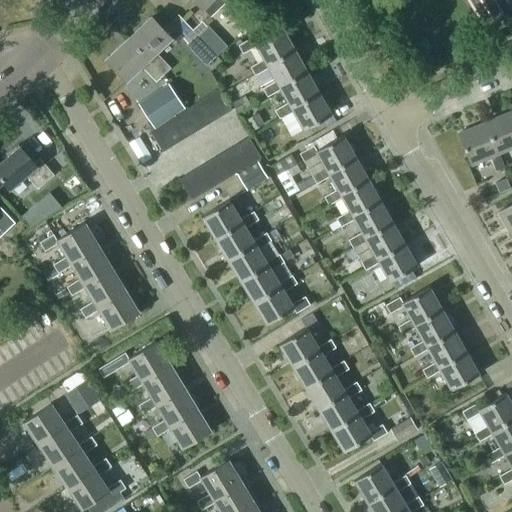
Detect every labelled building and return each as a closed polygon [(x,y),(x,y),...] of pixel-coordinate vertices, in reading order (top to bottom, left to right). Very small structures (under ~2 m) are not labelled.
[(211,14),(225,0),(232,7),(239,0),(238,0),(197,0),(202,5),(211,14)] [(504,14),(495,0),(466,0),(482,27),(504,14)] [(151,17),(129,38),(164,74),(170,68),(160,57),(159,58),(154,53),(155,52),(169,39),(174,44),(182,37),(183,36),(170,23),(169,22),(162,28),(151,17)] [(195,28),(198,32),(218,53),(229,43),(209,21),(206,25),(202,21),(195,28)] [(263,58),(266,63),(293,47),(281,26),(255,41),(252,36),(238,44),(243,52),(255,45),(263,58)] [(188,42),(187,43),(206,64),(216,54),(197,34),(188,42)] [(129,38),(108,59),(127,79),(142,65),(143,63),(148,69),(147,70),(157,80),(164,74),(129,38)] [(275,79),(278,84),(305,68),(293,47),(266,63),(263,58),(250,66),(255,73),(268,66),(275,79)] [(287,101),(290,107),(318,90),(305,68),(278,84),(275,79),(262,87),(267,95),(280,88),(287,101)] [(154,127),(184,107),(168,84),(138,104),(154,127)] [(220,87),(211,93),(223,113),(232,107),(220,87)] [(331,113),(320,94),(318,90),(290,107),(287,101),(275,109),(279,117),(292,110),(303,129),(331,113)] [(211,93),(201,99),(213,119),(223,113),(211,93)] [(245,95),(233,102),(238,112),(250,105),(245,95)] [(201,99),(190,106),(203,125),(213,119),(201,99)] [(190,106),(180,112),(191,129),(192,131),(196,129),(203,125),(190,106)] [(511,111),(484,122),(497,154),(511,147),(511,111)] [(180,112),(170,118),(177,129),(182,138),(192,131),(191,129),(180,112)] [(258,113),(247,119),(253,130),(264,124),(258,113)] [(170,118),(160,124),(163,129),(172,144),(182,138),(177,129),(170,118)] [(503,167),(497,154),(484,122),(457,134),(471,165),(489,157),(495,170),(503,167)] [(163,129),(160,124),(153,129),(150,131),(162,150),(172,144),(163,129)] [(324,167),(327,172),(355,156),(342,134),(315,150),(313,145),(299,153),(303,160),(316,153),(324,167)] [(247,136),(240,140),(253,161),(260,157),(247,136)] [(240,140),(230,146),(242,167),(253,161),(240,140)] [(0,158),(0,175),(12,189),(27,176),(37,187),(53,174),(39,157),(34,162),(19,143),(0,158)] [(230,146),(219,153),(232,174),(242,167),(230,146)] [(219,153),(209,159),(222,180),(232,174),(219,153)] [(292,154),(272,165),(289,196),(300,190),(297,185),(292,175),(300,170),(299,167),(292,154)] [(337,189),(339,194),(367,178),(355,156),(327,172),(324,167),(312,175),(317,183),(329,175),(337,189)] [(209,159),(199,165),(212,186),(222,180),(209,159)] [(237,174),(247,190),(268,177),(258,161),(237,174)] [(199,165),(188,171),(201,192),(212,186),(199,165)] [(201,192),(188,171),(178,178),(191,199),(201,192)] [(313,176),(297,185),(300,190),(301,191),(316,182),(313,176)] [(348,209),(351,214),(379,198),(367,178),(339,194),(337,189),(324,196),(328,203),(341,196),(348,209)] [(61,207),(49,192),(37,202),(47,215),(61,207)] [(361,231),(364,237),(392,220),(379,198),(351,214),(348,209),(336,217),(340,225),(353,218),(361,231)] [(242,221),(245,226),(257,218),(252,210),(240,218),(229,199),(201,216),(212,235),(214,238),(242,221)] [(511,204),(499,213),(511,235),(511,204)] [(0,236),(1,235),(15,222),(0,206),(0,236)] [(373,253),(376,258),(404,241),(392,220),(364,237),(361,231),(348,239),(353,247),(365,240),(373,253)] [(253,239),(245,226),(242,221),(214,238),(227,259),(255,242),(258,247),(270,239),(265,232),(253,239)] [(66,256),(68,261),(97,244),(84,222),(55,239),(52,234),(39,242),(45,251),(58,243),(66,256)] [(417,264),(406,245),(404,241),(376,258),(373,253),(361,259),(366,268),(378,261),(389,280),(417,264)] [(268,264),(271,269),(283,261),(278,253),(266,260),(258,247),(255,242),(227,259),(240,281),(268,264)] [(79,278),(82,283),(111,266),(97,244),(68,261),(66,256),(53,264),(58,272),(71,264),(79,278)] [(45,258),(37,263),(41,272),(50,267),(45,258)] [(273,271),(271,269),(268,264),(240,281),(253,303),(281,286),(284,289),(296,282),(291,274),(279,282),(273,271)] [(93,301),(96,306),(124,288),(111,266),(82,283),(79,278),(66,286),(71,295),(85,287),(93,301)] [(403,305),(410,319),(413,323),(441,307),(429,285),(403,300),(400,296),(386,304),(391,312),(403,305)] [(292,303),(284,289),(281,286),(253,303),(266,323),(292,307),(295,312),(309,304),(304,296),(292,303)] [(138,312),(126,291),(124,288),(96,306),(93,301),(80,309),(85,317),(98,309),(110,329),(138,312)] [(423,340),(425,345),(454,328),(441,307),(413,323),(410,319),(398,326),(403,333),(415,326),(423,340)] [(279,344),(290,363),(292,366),(320,349),(323,354),(335,346),(335,348),(354,337),(357,341),(364,337),(356,324),(331,339),(330,338),(318,346),(306,327),(279,344)] [(427,348),(435,362),(437,366),(466,350),(454,328),(425,345),(423,340),(410,347),(415,355),(427,348)] [(137,375),(140,380),(169,362),(156,341),(127,358),(124,353),(98,369),(103,377),(129,361),(137,375)] [(331,367),(323,354),(320,349),(292,366),(305,387),(332,370),(336,375),(348,368),(343,360),(331,367)] [(479,372),(468,353),(466,350),(437,366),(435,362),(423,369),(427,376),(439,369),(450,389),(479,372)] [(150,397),(153,402),(182,384),(169,362),(140,380),(137,375),(125,382),(130,391),(142,383),(150,397)] [(343,388),(336,375),(332,370),(305,387),(317,408),(345,391),(348,396),(361,389),(356,381),(343,388)] [(64,394),(77,414),(99,400),(86,380),(64,394)] [(155,405),(164,419),(167,424),(196,406),(182,384),(153,402),(150,397),(138,404),(143,413),(155,405)] [(348,396),(345,391),(317,408),(330,430),(359,412),(361,417),(374,409),(369,402),(357,410),(348,396)] [(487,425),(489,429),(511,416),(511,403),(505,392),(479,407),(477,403),(463,411),(467,418),(479,411),(487,425)] [(23,422),(36,442),(38,444),(66,425),(69,430),(82,422),(76,414),(63,422),(51,403),(23,422)] [(210,430),(198,409),(196,406),(167,424),(164,419),(151,426),(157,435),(169,428),(181,448),(210,430)] [(361,417),(359,412),(330,430),(344,452),(370,436),(373,440),(386,432),(381,424),(370,431),(361,417)] [(500,446),(502,451),(511,445),(511,416),(489,429),(487,425),(475,432),(479,440),(492,432),(500,446)] [(390,429),(396,439),(415,427),(409,417),(390,429)] [(69,430),(66,425),(38,444),(53,467),(81,448),(84,452),(96,444),(91,437),(79,445),(69,430)] [(511,467),(511,445),(502,451),(500,446),(487,454),(492,462),(505,455),(511,467)] [(84,452),(81,448),(53,467),(67,489),(96,470),(98,474),(110,466),(105,458),(93,466),(84,452)] [(209,493),(209,494),(212,499),(241,481),(228,459),(200,476),(196,471),(183,478),(188,487),(201,480),(209,493)] [(395,485),(398,490),(410,483),(405,474),(393,482),(381,463),(353,480),(364,499),(367,502),(395,485)] [(511,467),(499,475),(504,483),(511,478),(511,467)] [(98,474),(96,470),(67,489),(81,510),(101,497),(108,507),(122,498),(118,492),(125,487),(119,479),(107,487),(98,474)] [(220,511),(239,511),(254,503),(241,481),(212,499),(209,494),(197,501),(202,510),(214,502),(220,511)] [(406,503),(398,491),(398,490),(395,485),(367,502),(372,511),(397,511),(407,506),(411,511),(423,504),(418,496),(406,503)] [(259,511),(254,503),(239,511),(259,511)]
